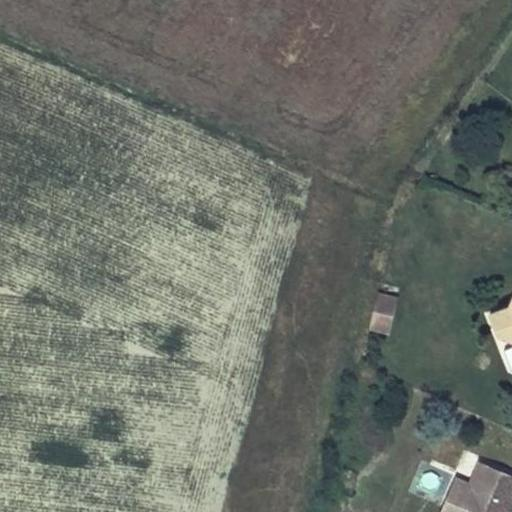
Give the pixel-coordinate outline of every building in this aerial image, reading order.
[(389,325),(396,298),(378,293),(372,321),(389,325)] [(511,300),(510,306),(490,314),(498,336),(511,341),(511,300)] [(388,332),(389,325),(372,321),(370,328),(388,332)] [(508,511),(511,506),(511,475),(480,461),(470,486),(475,488),(464,511),(455,511),(444,507),(441,511),(508,511)] [(464,511),(475,488),(470,486),(458,511),(464,511)]
